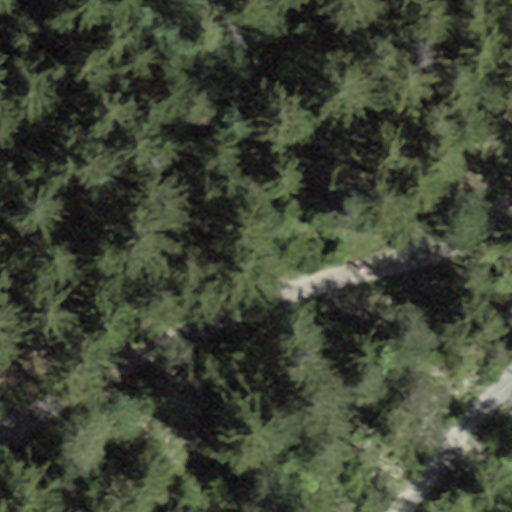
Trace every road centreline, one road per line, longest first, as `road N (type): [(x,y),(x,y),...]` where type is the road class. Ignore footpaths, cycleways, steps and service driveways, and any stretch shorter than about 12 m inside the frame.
road 1 (track): [(511,194),(437,243),(0,417)]
road 2 (track): [(391,511),(511,370)]
